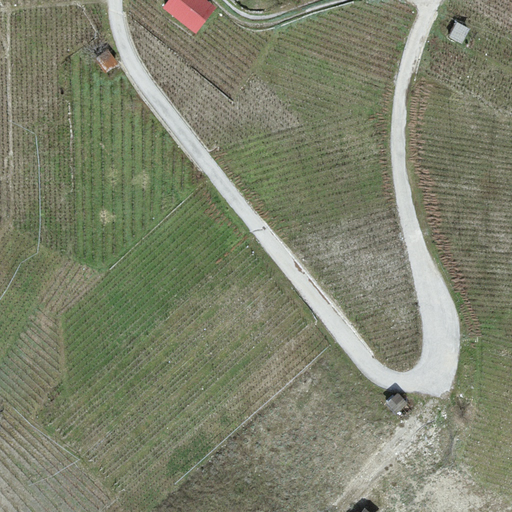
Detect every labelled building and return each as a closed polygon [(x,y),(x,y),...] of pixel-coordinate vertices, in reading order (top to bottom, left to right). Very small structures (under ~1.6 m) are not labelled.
[(204,0),(168,0),(164,6),(197,32),(215,8),(204,0)] [(461,23),(446,17),(439,34),(454,40),(461,23)] [(101,47),(89,55),(97,68),(109,60),(101,47)] [(397,393),(385,403),(394,413),(406,403),(397,393)] [(370,502),(387,481),(370,467),(353,489),(370,502)]
